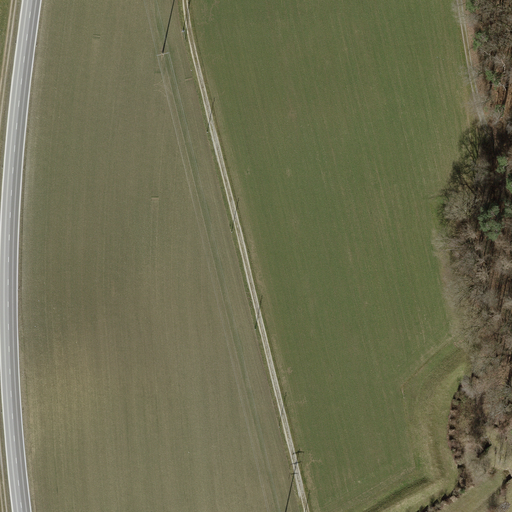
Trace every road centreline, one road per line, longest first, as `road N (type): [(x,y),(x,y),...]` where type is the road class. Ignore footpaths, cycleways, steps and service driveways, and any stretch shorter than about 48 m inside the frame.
road 1 (track): [(185,0),(306,511)]
road 2 (secondary): [(29,0),(13,105),(9,245),(22,511)]
road 3 (track): [(461,0),(487,138),(511,181)]
